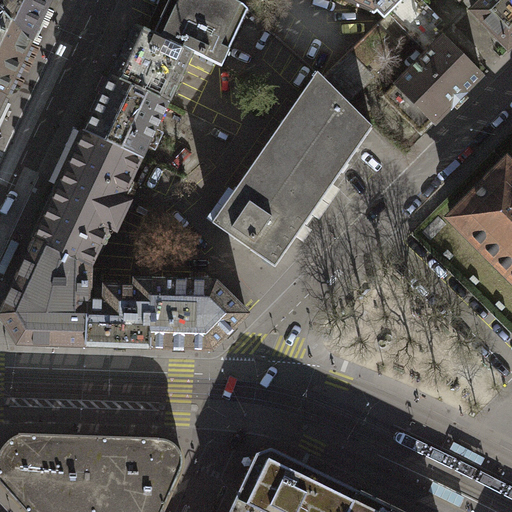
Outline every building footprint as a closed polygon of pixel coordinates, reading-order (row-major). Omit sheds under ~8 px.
[(0,0),(0,8),(30,42),(49,0),(0,0)] [(230,0),(170,0),(169,3),(154,35),(192,52),(222,67),(249,11),(244,6),(230,0)] [(391,13),(403,0),(346,0),(374,13),(378,11),(385,18),(391,13)] [(418,0),(403,0),(391,13),(429,52),(444,38),(433,28),(439,21),(418,0)] [(509,50),(511,46),(511,0),(483,0),(472,12),(509,50)] [(0,94),(4,96),(30,42),(0,8),(0,94)] [(378,25),(323,79),(346,102),(349,100),(350,102),(373,79),(361,66),(365,65),(391,39),(378,25)] [(192,52),(154,35),(136,26),(126,49),(120,62),(113,77),(168,103),(192,52)] [(412,124),(421,134),(433,122),(435,124),(482,77),(444,38),(429,52),(384,97),(411,125),(412,124)] [(317,74),(213,222),(275,267),(373,128),(346,102),(323,79),(317,74)] [(168,103),(113,77),(103,98),(86,133),(141,159),(168,103)] [(61,186),(123,216),(130,202),(122,198),(141,159),(86,133),(69,170),(61,186)] [(511,167),(507,163),(452,218),(511,277),(511,167)] [(123,216),(61,186),(53,203),(35,240),(91,266),(109,227),(116,230),(123,216)] [(427,228),(455,257),(472,241),(444,212),(427,228)] [(91,266),(35,240),(29,254),(1,313),(18,342),(86,345),(87,301),(89,301),(90,267),(91,266)] [(150,347),(152,281),(136,280),(136,288),(106,287),(106,301),(89,301),(87,301),(86,345),(116,346),(150,347)] [(247,313),(217,283),(152,281),(150,347),(169,347),(212,348),(247,313)] [(0,484),(25,511),(162,511),(174,487),(176,487),(182,473),(181,472),(183,467),(184,461),(183,455),(181,449),(178,444),(172,440),(164,438),(19,432),(18,434),(14,436),(9,439),(5,443),(1,448),(0,450),(0,484)] [(257,453),(229,511),(348,511),(359,491),(272,448),(257,453)] [(402,511),(359,491),(348,511),(402,511)]
